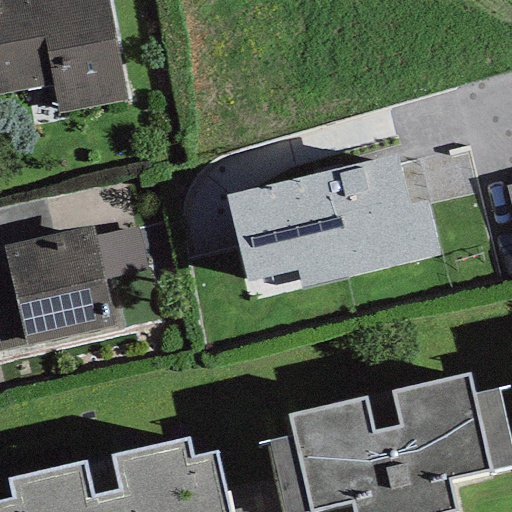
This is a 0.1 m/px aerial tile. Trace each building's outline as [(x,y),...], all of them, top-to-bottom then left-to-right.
[(0,0),(0,94),(51,87),(58,113),(126,102),(107,0),(0,0)] [(394,156),(224,197),(245,282),(298,269),(303,289),(435,257),(423,205),(407,209),(394,156)] [(7,269),(0,270),(0,351),(115,326),(105,278),(96,236),(93,227),(2,247),(7,269)] [(96,236),(105,278),(145,270),(137,228),(96,236)] [(288,415),(292,434),(269,439),(285,511),(316,511),(350,504),(352,511),(451,511),(454,511),(447,482),(511,466),(511,460),(495,389),(470,395),(466,374),(391,392),(400,428),(370,435),(362,397),(288,415)] [(7,479),(11,498),(0,501),(0,511),(228,511),(215,454),(190,459),(185,439),(110,456),(119,493),(90,499),(81,462),(7,479)]
